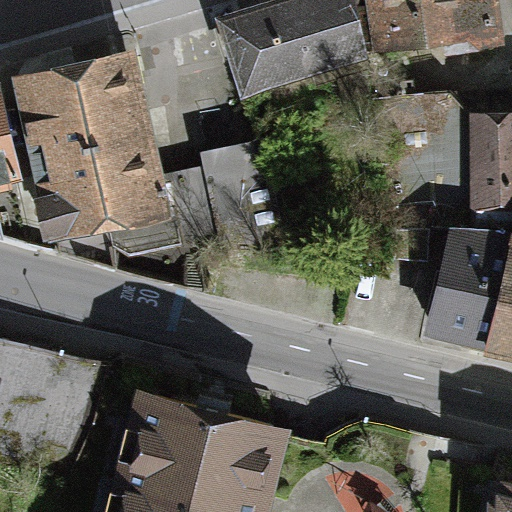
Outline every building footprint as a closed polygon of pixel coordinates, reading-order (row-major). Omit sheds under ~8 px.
[(363,48),(353,0),(282,0),(227,17),(246,83),(363,48)] [(406,33),(457,28),(459,47),(497,43),(491,0),(353,0),(363,48),(367,46),(374,101),(414,95),(406,33)] [(174,228),(164,183),(148,186),(122,60),(77,70),(107,218),(114,241),(174,228)] [(43,130),(31,132),(46,201),(58,199),(64,227),(107,218),(77,70),(33,80),(43,130)] [(511,133),(477,136),(476,126),(448,90),(414,95),(374,101),(390,222),(473,221),(474,223),(511,223),(511,133)] [(11,166),(0,119),(0,237),(2,237),(0,229),(0,183),(8,182),(4,168),(11,166)] [(204,169),(220,243),(285,242),(266,149),(203,163),(204,169)] [(187,232),(197,244),(220,243),(204,169),(175,175),(187,232)] [(433,330),(488,343),(490,337),(511,249),(511,229),(456,229),(433,330)] [(511,249),(490,337),(506,341),(509,332),(511,332),(511,249)] [(0,460),(69,478),(95,423),(109,365),(0,337),(0,460)] [(252,511),(274,425),(150,394),(142,427),(150,429),(144,451),(142,461),(134,459),(126,490),(134,492),(129,511),(252,511)]
